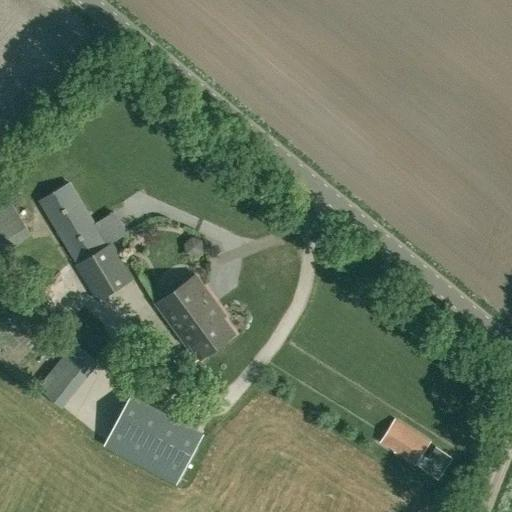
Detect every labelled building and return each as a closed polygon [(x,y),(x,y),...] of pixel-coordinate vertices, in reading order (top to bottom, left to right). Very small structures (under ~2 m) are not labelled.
[(114,210),(94,223),(69,182),(40,201),(79,263),(77,264),(100,300),(135,277),(112,242),(128,232),(114,210)] [(0,205),(0,252),(32,232),(10,199),(0,205)] [(186,341),(222,314),(224,312),(197,274),(158,303),(186,341)] [(222,314),(186,341),(188,344),(190,342),(202,359),(236,334),(222,314)] [(167,343),(147,321),(130,338),(148,362),(167,343)] [(174,480),(201,433),(131,393),(105,441),(174,480)] [(432,441),(396,417),(380,443),(416,466),(432,441)] [(437,446),(429,457),(422,468),(439,480),(454,457),(437,446)]
